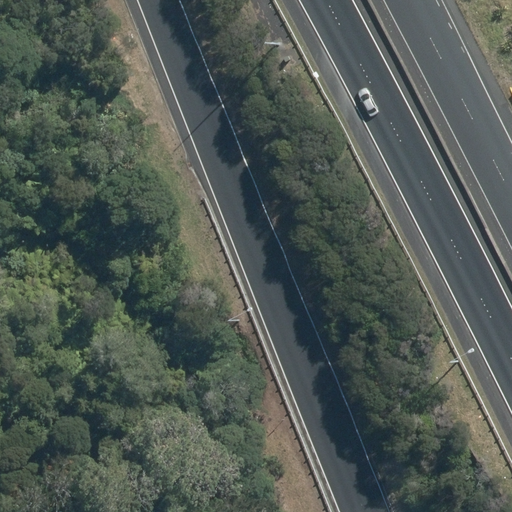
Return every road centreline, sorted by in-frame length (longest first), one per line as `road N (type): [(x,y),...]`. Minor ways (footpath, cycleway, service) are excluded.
road 1 (motorway): [(367,511),(158,0)]
road 2 (motorway): [(511,367),(326,0)]
road 3 (motorway): [(397,0),(511,218)]
